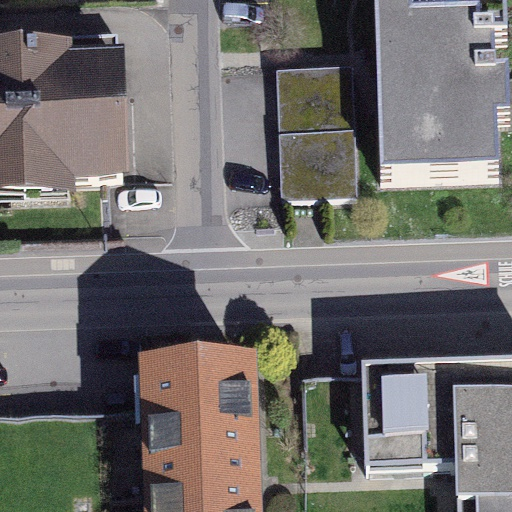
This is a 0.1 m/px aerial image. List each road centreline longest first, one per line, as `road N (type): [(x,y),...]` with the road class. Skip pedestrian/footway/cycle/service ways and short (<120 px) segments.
road 1 (tertiary): [(207,294),(511,284)]
road 2 (residential): [(207,294),(197,0)]
road 3 (tertiary): [(0,303),(207,294)]
